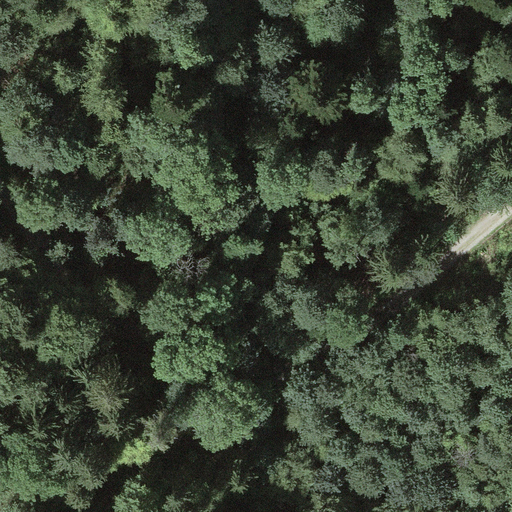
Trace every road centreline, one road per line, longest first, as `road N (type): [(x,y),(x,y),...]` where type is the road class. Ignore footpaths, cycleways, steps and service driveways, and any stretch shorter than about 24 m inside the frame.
road 1 (track): [(283,384),(169,351),(95,305),(0,187)]
road 2 (track): [(283,384),(511,210)]
